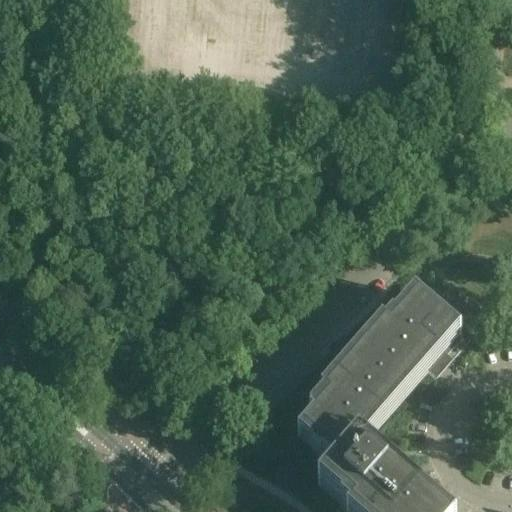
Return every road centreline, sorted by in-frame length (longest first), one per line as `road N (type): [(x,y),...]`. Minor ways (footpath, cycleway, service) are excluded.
road 1 (residential): [(145,488),(511,133)]
road 2 (residential): [(511,379),(461,398),(440,435),(446,469),(463,489),(511,506)]
road 3 (tertiary): [(0,360),(145,488)]
